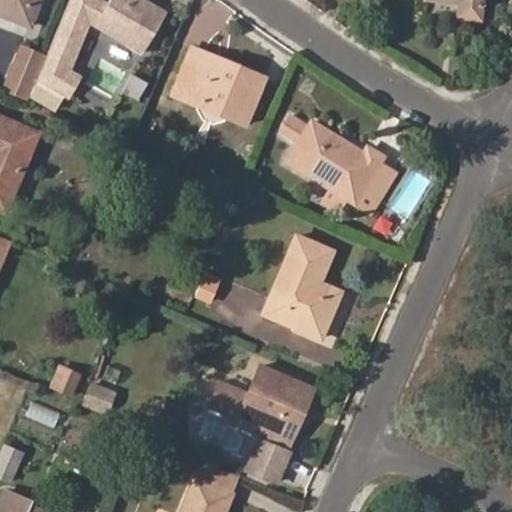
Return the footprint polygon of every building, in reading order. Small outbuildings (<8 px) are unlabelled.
[(40,0),(0,0),(0,14),(31,26),(40,0)] [(145,54),(167,16),(141,0),(111,0),(107,6),(97,0),(70,0),(46,57),(42,67),(37,79),(67,96),(79,78),(68,72),(91,22),(145,54)] [(478,18),(479,0),(449,0),(459,1),(458,16),(478,18)] [(21,47),(2,90),(27,100),(37,79),(42,67),(19,58),(23,48),(21,47)] [(245,124),(264,77),(193,47),(174,94),(198,104),(201,99),(229,111),(226,116),(245,124)] [(42,67),(46,57),(23,48),(19,58),(42,67)] [(137,102),(147,85),(133,77),(123,93),(137,102)] [(198,104),(226,116),(229,111),(201,99),(198,104)] [(37,130),(0,114),(0,209),(4,211),(37,130)] [(366,145),(362,152),(312,121),(287,159),(330,187),(347,198),(368,211),(376,198),(362,188),(380,160),(383,156),(366,145)] [(376,198),(394,170),(380,160),(362,188),(376,198)] [(234,194),(236,189),(241,177),(229,172),(223,189),(234,194)] [(251,192),(257,178),(245,173),(239,187),(251,192)] [(320,199),(337,211),(347,198),(330,187),(320,199)] [(0,267),(12,240),(0,235),(0,267)] [(318,281),(331,249),(297,235),(264,311),(322,336),(335,302),(313,293),(318,281)] [(216,282),(219,276),(205,270),(202,276),(216,282)] [(209,299),(216,282),(202,276),(195,293),(209,299)] [(335,302),(340,290),(318,281),(313,293),(335,302)] [(220,381),(210,405),(240,418),(243,411),(268,421),(265,429),(249,468),(278,481),(290,451),(286,449),(300,414),(293,411),(305,384),(259,363),(247,392),(220,381)] [(77,397),(85,380),(70,373),(63,391),(77,397)] [(300,414),(312,387),(305,384),(293,411),(300,414)] [(240,418),(265,429),(268,421),(243,411),(240,418)] [(0,481),(10,486),(24,455),(6,447),(0,459),(0,481)] [(220,511),(237,472),(202,457),(179,511),(220,511)] [(46,511),(47,510),(4,492),(0,501),(0,511),(46,511)]
